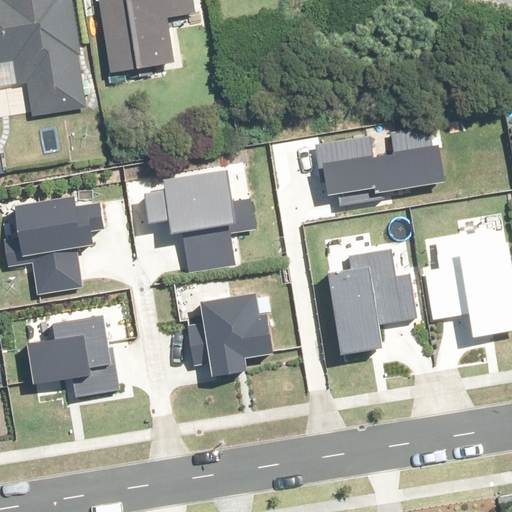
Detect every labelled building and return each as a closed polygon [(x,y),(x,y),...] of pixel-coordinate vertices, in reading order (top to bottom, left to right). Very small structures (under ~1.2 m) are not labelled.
[(0,0),(0,68),(12,66),(18,102),(27,101),(29,117),(80,109),(71,49),(84,47),(76,0),(0,0)] [(90,0),(93,18),(103,16),(113,75),(176,63),(168,19),(197,14),(194,0),(90,0)] [(431,132),(320,149),(326,195),(438,179),(431,132)] [(221,177),(137,189),(142,226),(161,223),(162,234),(177,232),(183,275),(234,268),(221,177)] [(87,196),(10,207),(17,255),(29,254),(35,295),(78,288),(72,247),(94,244),(87,196)] [(511,292),(504,236),(433,246),(447,340),(511,330),(511,292)] [(398,255),(320,266),(332,351),(367,346),(364,324),(407,318),(398,255)] [(247,278),(175,289),(180,324),(196,322),(204,379),(243,374),(240,354),(258,352),(247,278)] [(94,322),(47,329),(49,342),(20,347),(25,383),(71,376),(74,398),(115,392),(112,371),(102,372),(94,322)]
